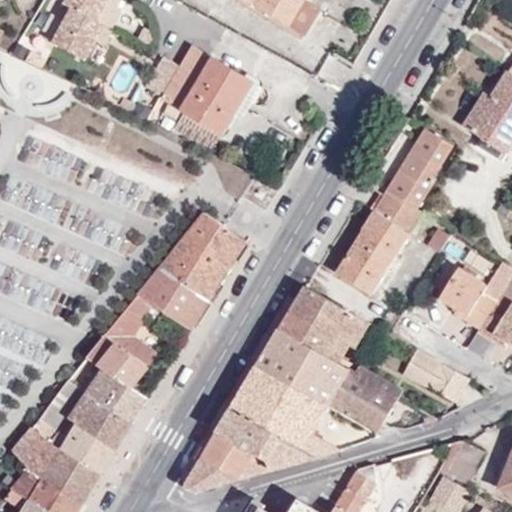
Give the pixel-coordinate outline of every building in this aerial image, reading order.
[(71,0),(69,4),(77,9),(84,13),(99,21),(108,5),(110,0),(71,0)] [(110,0),(108,5),(118,10),(123,0),(110,0)] [(247,0),(294,27),(309,0),(247,0)] [(324,8),(311,0),(309,0),(294,27),(309,36),(324,8)] [(99,21),(84,13),(77,9),(59,42),(89,58),(98,41),(107,46),(116,29),(107,24),(106,24),(99,21)] [(168,92),(165,98),(224,136),(257,84),(196,48),(185,66),(176,80),(168,92)] [(154,84),(168,92),(176,80),(185,66),(169,56),(154,84)] [(505,153),(511,141),(511,72),(508,70),(492,95),(485,91),(464,127),(505,153)] [(439,178),(436,177),(456,146),(427,128),(339,271),(372,292),(420,212),(418,211),(439,178)] [(511,220),(511,217),(511,208),(502,202),(497,211),(511,220)] [(249,243),(210,214),(165,269),(212,302),(249,243)] [(441,252),(451,235),(439,228),(430,245),(441,252)] [(511,276),(511,270),(501,264),(489,286),(486,291),(498,299),(501,294),(511,276)] [(479,329),(483,324),(508,340),(511,342),(511,307),(498,299),(486,291),(489,286),(460,268),(442,297),(459,309),(456,314),(479,329)] [(212,302),(165,269),(144,295),(155,302),(168,311),(194,329),(212,302)] [(368,319),(308,285),(282,328),(338,361),(351,339),(355,342),(368,319)] [(131,335),(155,302),(144,295),(132,310),(91,358),(104,367),(130,388),(132,385),(139,390),(156,370),(154,368),(161,359),(131,335)] [(157,329),(183,346),(194,329),(168,311),(157,329)] [(355,342),(351,339),(338,361),(343,364),(352,346),(358,350),(373,322),(368,319),(355,342)] [(477,332),(503,348),(508,340),(483,324),(479,329),(477,332)] [(338,361),(282,328),(260,365),(329,405),(350,368),(343,364),(338,361)] [(419,348),(406,371),(429,385),(443,362),(441,361),(419,348)] [(104,367),(91,358),(72,381),(132,423),(149,398),(139,390),(132,385),(130,388),(104,367)] [(429,385),(458,402),(473,378),(443,362),(429,385)] [(357,371),(350,368),(329,405),(370,429),(382,409),(390,413),(400,396),(405,388),(362,363),(357,371)] [(284,436),(293,442),(300,446),(317,456),(342,448),(312,431),(329,405),(260,365),(235,408),(284,436)] [(132,423),(72,381),(51,407),(74,421),(117,447),(132,423)] [(65,449),(101,473),(117,447),(74,421),(51,407),(35,428),(65,449)] [(269,459),(284,436),(235,408),(220,431),(255,451),(269,459)] [(382,409),(370,429),(378,433),(390,413),(382,409)] [(35,428),(16,451),(31,468),(83,503),(101,473),(65,449),(35,428)] [(220,431),(204,458),(239,479),(255,451),(220,431)] [(464,441),(447,473),(469,485),(487,452),(464,441)] [(293,442),(290,452),(298,456),(300,446),(293,442)] [(298,456),(300,461),(317,456),(300,446),(298,456)] [(269,459),(272,469),(279,467),(275,457),(269,459)] [(188,487),(195,493),(239,479),(204,458),(188,487)] [(511,462),(502,489),(511,492),(511,462)] [(378,484),(377,483),(375,464),(360,468),(338,506),(346,511),(360,511),(367,501),(378,484)] [(50,511),(77,511),(83,503),(31,468),(15,490),(50,511)] [(433,500),(455,511),(469,485),(447,473),(433,500)] [(228,501),(221,511),(288,511),(279,506),(291,497),(297,502),(309,490),(303,482),(272,489),(260,494),(257,498),(239,507),(228,501)] [(50,511),(15,490),(7,500),(26,511),(25,511),(50,511)] [(375,511),(378,508),(367,501),(360,511),(375,511)]
